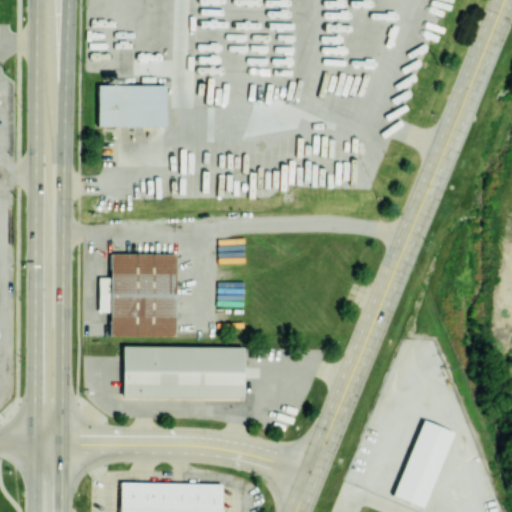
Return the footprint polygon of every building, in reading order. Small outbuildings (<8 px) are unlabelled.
[(163,125),(94,125),(94,84),(163,84),(163,125)] [(173,335),(106,335),(106,311),(97,311),(97,276),(106,276),(106,252),(174,253),(173,335)] [(240,397),(119,396),(119,345),(241,346),(240,397)] [(420,507),(390,494),(420,419),(451,431),(420,507)] [(218,511),(116,511),(117,481),(219,483),(218,511)]
